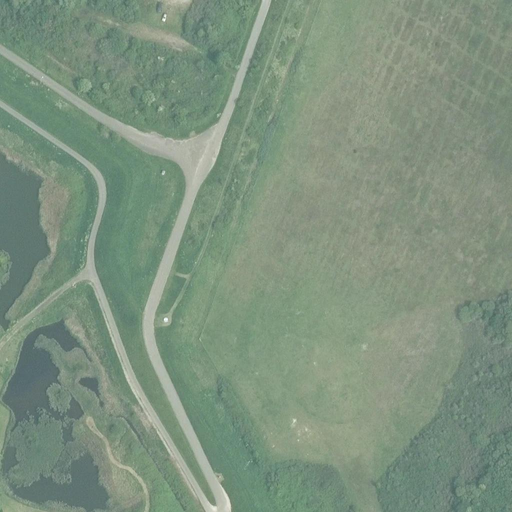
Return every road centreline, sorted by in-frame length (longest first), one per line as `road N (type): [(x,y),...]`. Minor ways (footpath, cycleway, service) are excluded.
road 1 (unclassified): [(222,511),(147,325),(202,161)]
road 2 (unclassified): [(210,511),(139,393),(90,268)]
road 3 (unclassified): [(202,161),(124,132),(0,49)]
road 4 (unclassified): [(0,103),(98,177),(90,268)]
road 5 (unclassified): [(202,161),(266,0)]
